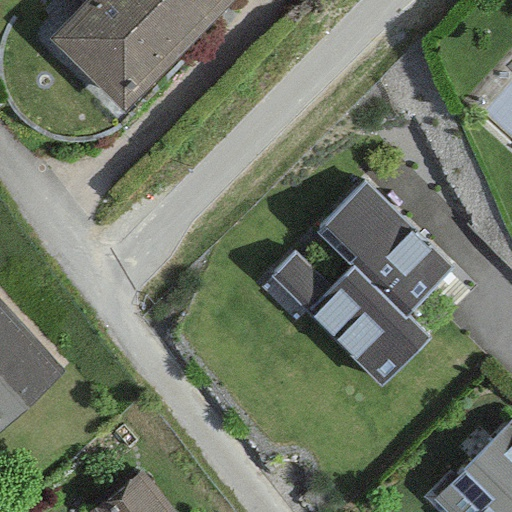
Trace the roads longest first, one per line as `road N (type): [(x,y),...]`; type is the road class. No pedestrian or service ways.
road 1 (residential): [(389,0),(104,286)]
road 2 (residential): [(267,511),(104,286)]
road 3 (residential): [(104,286),(0,138)]
